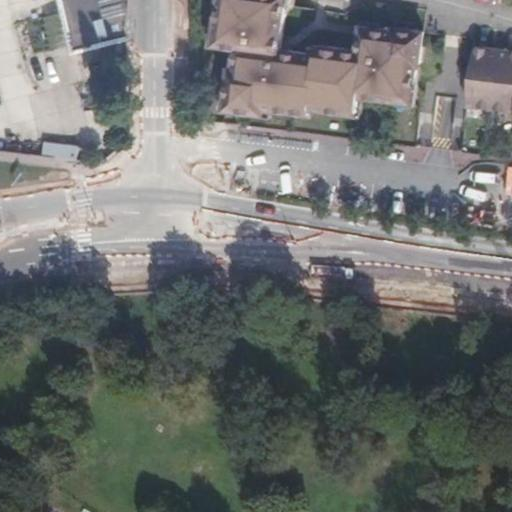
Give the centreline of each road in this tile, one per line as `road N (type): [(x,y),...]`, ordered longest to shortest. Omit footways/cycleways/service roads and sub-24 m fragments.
road 1 (primary): [(494,268),(155,202)]
road 2 (primary): [(159,257),(494,268)]
road 3 (residential): [(155,202),(158,0)]
road 4 (primary): [(0,272),(159,257)]
road 5 (primary): [(155,202),(77,203),(0,217)]
